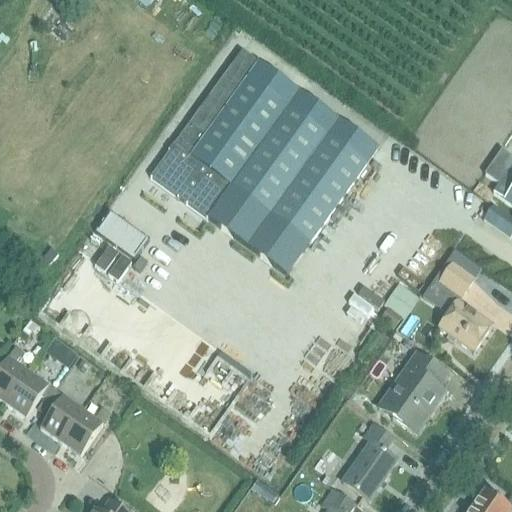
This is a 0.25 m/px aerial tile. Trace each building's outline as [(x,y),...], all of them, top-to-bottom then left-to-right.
[(231,70),(150,181),(206,222),(285,279),(308,247),(365,168),(231,70)] [(503,205),(511,193),(511,160),(502,154),(483,180),(497,191),(493,198),(503,205)] [(511,193),(503,205),(511,211),(511,193)] [(483,223),(510,242),(511,238),(511,222),(493,209),(483,223)] [(146,244),(110,218),(97,237),(133,263),(146,244)] [(459,302),(474,281),(453,266),(438,288),(459,302)] [(399,287),(384,307),(388,310),(402,320),(404,321),(418,300),(399,287)] [(456,305),(438,332),(472,356),(491,329),(456,305)] [(388,310),(380,323),(393,332),(402,320),(388,310)] [(30,324),(23,334),(29,338),(36,328),(30,324)] [(23,334),(18,340),(25,345),(29,338),(23,334)] [(405,342),(402,347),(411,352),(413,347),(405,342)] [(55,343),(46,356),(57,364),(66,351),(55,343)] [(14,351),(0,371),(0,403),(5,407),(28,375),(15,366),(22,356),(14,351)] [(381,408),(395,417),(391,422),(415,439),(444,397),(438,393),(447,380),(416,358),(381,408)] [(84,363),(79,370),(85,373),(89,367),(84,363)] [(28,375),(5,407),(25,421),(40,400),(47,405),(55,394),(28,375)] [(54,410),(39,431),(60,446),(82,413),(55,394),(47,405),(54,410)] [(82,413),(60,446),(80,460),(110,416),(103,411),(95,422),(82,413)] [(370,447),(342,486),(368,505),(396,465),(384,456),(393,443),(373,429),(364,442),(370,447)] [(258,485),(253,494),(272,506),(277,498),(258,485)] [(351,511),(354,510),(331,494),(321,510),(324,511),(351,511)] [(510,511),(484,494),(471,511),(510,511)]
